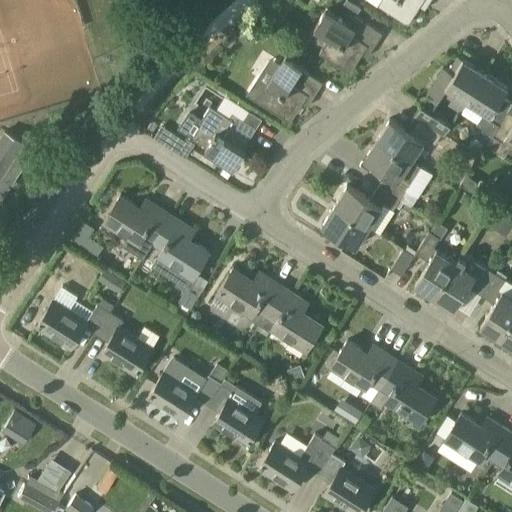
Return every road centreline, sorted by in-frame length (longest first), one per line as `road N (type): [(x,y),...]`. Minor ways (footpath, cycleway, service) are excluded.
road 1 (residential): [(0,306),(122,131),(253,214)]
road 2 (residential): [(253,214),(296,152),(485,0)]
road 3 (residential): [(511,377),(253,214)]
road 4 (unclassified): [(238,511),(0,358)]
road 5 (track): [(122,131),(247,0)]
